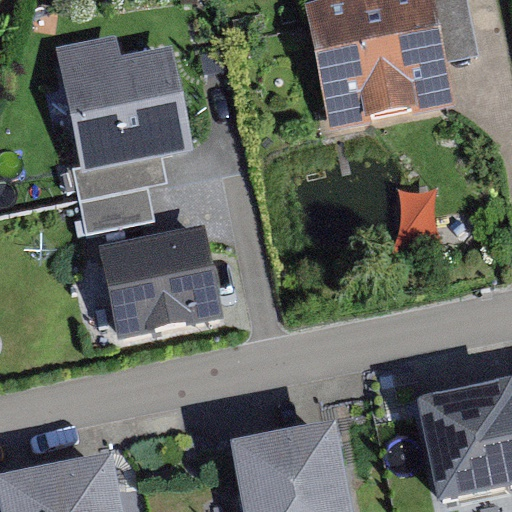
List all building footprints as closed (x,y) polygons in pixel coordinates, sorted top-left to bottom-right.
[(451,3),(450,0),(378,0),(290,21),(319,146),(447,116),(422,10),(451,3)] [(182,151),(158,41),(43,65),(79,233),(162,216),(150,158),(182,151)] [(223,325),(203,236),(81,264),(100,352),(223,325)] [(496,390),(396,409),(416,511),(481,511),(511,506),(511,472),(500,409),(496,390)] [(511,406),(500,409),(511,469),(511,406)] [(346,511),(331,445),(212,473),(220,511),(346,511)] [(111,511),(107,492),(9,511),(111,511)]
